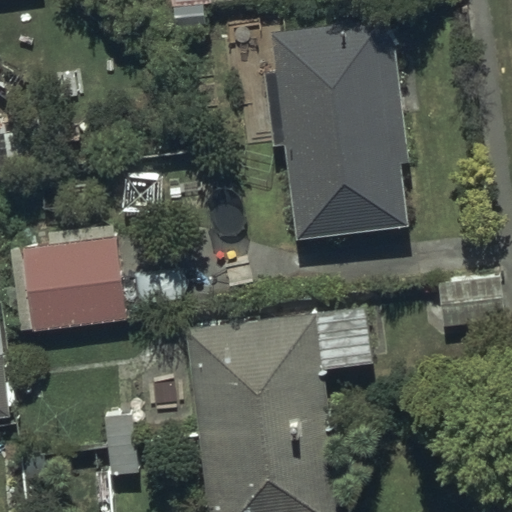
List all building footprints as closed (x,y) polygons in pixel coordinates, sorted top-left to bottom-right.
[(212,9),(210,0),(173,0),(174,13),(212,9)] [(385,37),(271,48),(298,252),(414,237),(385,37)] [(123,240),(26,254),(38,338),(135,324),(123,240)] [(437,287),(439,331),(501,328),(499,284),(437,287)] [(364,315),(182,337),(203,511),(337,511),(321,379),(371,372),(364,315)] [(0,424),(8,423),(3,369),(0,369),(0,424)]
